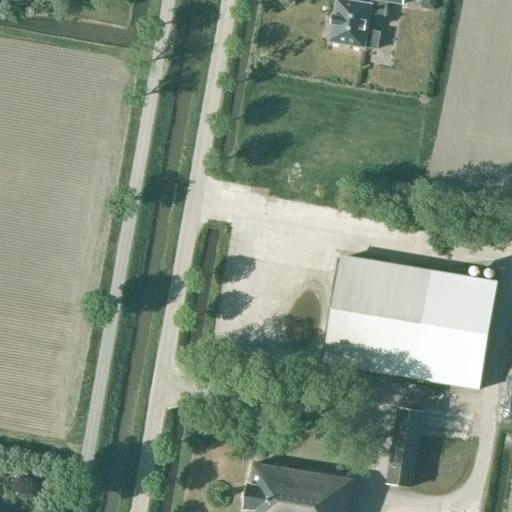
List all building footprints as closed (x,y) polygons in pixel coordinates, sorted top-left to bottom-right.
[(403,0),(370,0),(372,0),(371,4),(345,0),(335,0),(329,43),(377,51),(380,34),(368,32),(370,18),(384,21),(387,3),(403,6),(403,0)] [(423,0),(424,2),(429,9),(434,10),(436,0),(423,0)] [(327,365),(480,390),(498,283),(345,258),(327,365)] [(424,414),(411,412),(398,410),(386,486),(412,490),(420,436),(470,445),(473,423),(424,414)] [(247,511),(350,511),(356,480),(257,463),(256,466),(254,466),(251,487),(249,487),(245,511),(247,511)]
